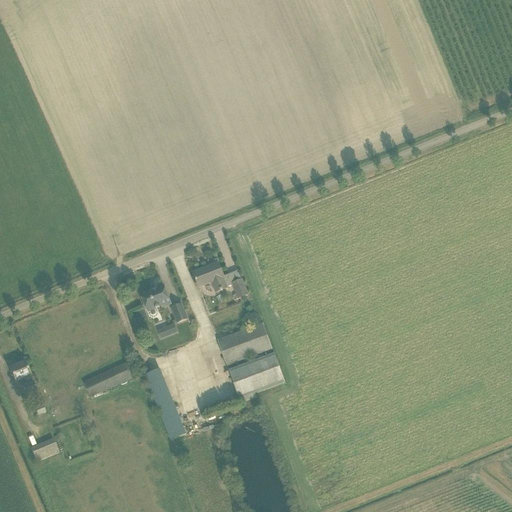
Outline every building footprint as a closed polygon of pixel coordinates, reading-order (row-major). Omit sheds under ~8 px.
[(224,278),(218,264),(193,274),(199,288),(212,283),(216,293),(227,289),(223,279),(224,278)] [(249,296),(242,280),(231,284),(238,300),(249,296)] [(170,303),(163,286),(156,288),(157,290),(141,297),(149,318),(153,319),(157,318),(159,314),(157,308),(170,303)] [(187,320),(181,305),(172,309),(178,324),(187,320)] [(168,327),(171,336),(178,333),(175,324),(168,327)] [(285,383),(274,355),(239,367),(237,362),(272,349),(263,324),(218,341),(241,404),(257,399),(255,394),(285,383)] [(129,362),(83,383),(90,398),(136,377),(129,362)] [(30,376),(24,363),(9,369),(15,382),(24,378),(27,385),(23,387),(26,394),(36,390),(33,382),(32,383),(29,376),(30,376)] [(185,438),(160,371),(145,378),(171,444),(185,438)] [(42,405),(37,407),(41,415),(46,413),(42,405)] [(37,462),(57,453),(52,440),(31,449),(37,462)] [(214,461),(197,466),(206,497),(223,493),(214,461)]
